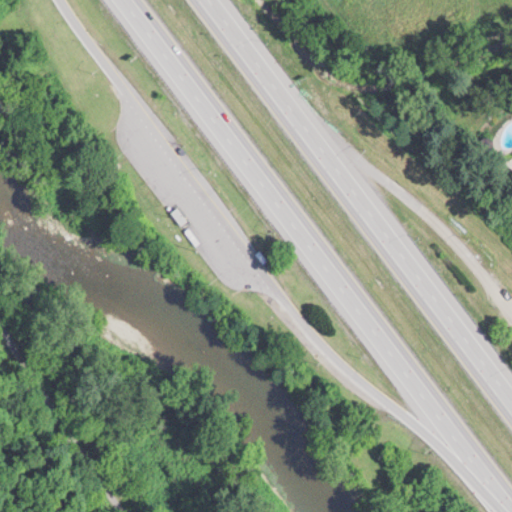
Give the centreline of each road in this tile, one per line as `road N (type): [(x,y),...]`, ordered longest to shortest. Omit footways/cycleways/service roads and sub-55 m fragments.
road 1 (motorway): [(129,0),(511,507)]
road 2 (motorway): [(511,395),(221,0)]
road 3 (motorway): [(281,297),(347,369),(428,434),(504,511)]
road 4 (motorway): [(502,300),(437,224),(319,132)]
